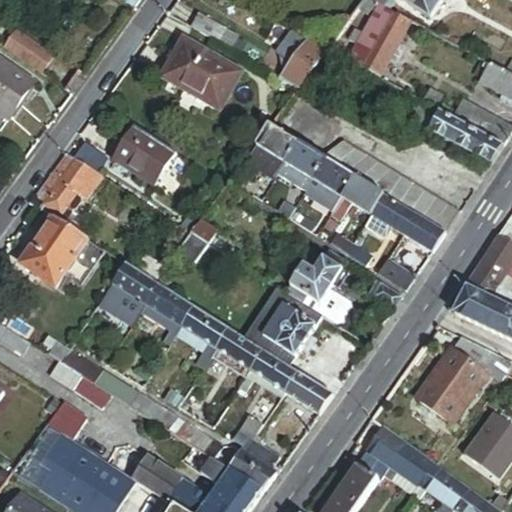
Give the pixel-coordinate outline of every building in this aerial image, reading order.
[(114,0),(136,11),(139,8),(126,1),(123,0),(114,0)] [(367,0),(367,1),(375,5),(388,12),(392,5),(384,0),(367,0)] [(443,0),(396,0),(429,21),(443,0)] [(375,5),(367,1),(358,13),(364,16),(370,7),(373,9),(375,5)] [(411,24),(388,12),(375,5),(373,9),(361,32),(356,41),(345,62),(381,81),(391,62),(399,46),(411,24)] [(196,12),(188,27),(222,47),(231,32),(196,12)] [(294,34),(279,54),(294,64),(310,42),(294,34)] [(20,35),(8,52),(43,77),(55,60),(20,35)] [(301,92),(329,53),(310,42),(294,64),(281,81),(301,92)] [(243,76),(186,44),(166,82),(222,113),(243,76)] [(406,49),(399,46),(391,62),(397,66),(406,49)] [(511,78),(506,75),(490,67),(481,85),(503,97),(511,102),(511,78)] [(41,94),(8,71),(0,83),(0,115),(17,127),(41,94)] [(430,92),(423,104),(436,111),(442,99),(430,92)] [(511,102),(503,97),(500,101),(511,107),(511,102)] [(493,168),(505,149),(454,121),(436,111),(423,104),(421,103),(410,124),(493,168)] [(505,149),(511,138),(511,129),(464,103),(454,121),(505,149)] [(303,146),(275,129),(262,148),(290,166),(303,146)] [(160,189),(180,157),(138,130),(117,163),(160,189)] [(446,238),(461,216),(344,141),(322,159),(331,165),(359,182),(389,201),(421,222),(446,238)] [(87,146),(76,162),(95,174),(102,178),(112,163),(87,146)] [(303,146),(290,166),(319,184),(331,165),(322,159),(303,146)] [(262,148),(252,161),(281,180),(282,178),(290,166),(262,148)] [(76,162),(68,156),(32,206),(43,214),(47,209),(68,224),(74,216),(79,214),(84,208),(84,201),(79,198),(95,174),(76,162)] [(346,201),(359,182),(331,165),(319,184),(331,192),(344,200),(346,201)] [(319,184),(290,166),(282,178),(311,196),(319,184)] [(377,221),(389,201),(359,182),(346,201),(342,208),(352,214),(356,207),(357,208),(377,221)] [(311,196),(311,197),(338,215),(342,208),(346,201),(344,200),(340,206),(327,198),(331,192),(319,184),(311,196)] [(344,200),(331,192),(327,198),(340,206),(344,200)] [(409,241),(421,222),(389,201),(377,221),(409,241)] [(283,215),(294,222),(300,214),(301,213),(289,206),(283,215)] [(338,215),(336,218),(346,225),(357,208),(356,207),(352,214),(342,208),(338,215)] [(300,214),(294,222),(302,227),(307,219),(300,214)] [(59,292),(90,244),(56,222),(28,265),(47,277),(44,283),(59,292)] [(434,257),(446,238),(421,222),(409,241),(434,257)] [(221,236),(206,226),(196,240),(211,251),(218,241),(221,236)] [(502,237),(511,242),(511,226),(510,226),(502,237)] [(187,252),(196,240),(183,232),(168,254),(180,263),(187,252)] [(511,274),(511,242),(502,237),(483,265),(510,278),(511,274)] [(335,250),(352,260),(359,250),(341,239),(335,250)] [(203,263),(211,251),(196,240),(187,252),(203,263)] [(218,241),(211,251),(227,262),(234,252),(218,241)] [(359,250),(352,260),(370,271),(376,261),(359,250)] [(324,322),(340,331),(347,330),(356,315),(355,308),(335,296),(338,291),(347,275),(352,267),(333,255),(319,277),(308,270),(290,300),(324,322)] [(47,277),(28,265),(25,270),(44,283),(47,277)] [(511,279),(510,278),(483,265),(467,289),(470,290),(511,311),(511,309),(511,279)] [(393,266),(384,280),(407,296),(416,281),(393,266)] [(143,317),(161,289),(137,274),(129,269),(107,304),(112,307),(116,300),(143,317)] [(161,289),(166,282),(149,271),(147,275),(140,270),(137,274),(161,289)] [(354,279),(347,275),(338,291),(344,295),(354,279)] [(403,300),(378,284),(370,296),(395,312),(403,300)] [(197,312),(161,289),(143,317),(173,336),(167,346),(173,350),(180,339),(197,312)] [(511,310),(511,311),(470,290),(457,316),(511,343),(511,310)] [(324,322),(290,300),(281,295),(249,345),(266,356),(292,372),(304,353),(311,358),(320,345),(312,340),(324,322)] [(231,333),(197,312),(180,339),(205,356),(198,367),(206,372),(214,360),(231,333)] [(9,333),(0,327),(0,346),(1,347),(9,333)] [(249,382),(266,356),(249,345),(231,333),(214,360),(249,382)] [(33,348),(11,334),(2,348),(24,362),(33,348)] [(452,427),(488,376),(497,382),(504,372),(509,375),(511,371),(511,365),(463,341),(418,403),(452,427)] [(64,368),(72,355),(60,347),(52,360),(61,366),(64,368)] [(138,397),(72,355),(64,368),(85,381),(113,399),(130,410),(138,397)] [(301,378),(292,372),(266,356),(249,382),(242,393),(249,397),(257,385),(260,380),(288,398),(301,378)] [(85,381),(64,368),(61,366),(52,381),(75,396),(85,381)] [(322,419),(335,399),(301,378),(288,398),(322,419)] [(285,403),(288,398),(260,380),(257,385),(285,403)] [(113,399),(85,381),(75,396),(104,413),(113,399)] [(167,403),(181,412),(186,403),(173,394),(167,403)] [(179,422),(138,397),(130,410),(171,435),(179,422)] [(318,425),(322,419),(288,398),(285,403),(318,425)] [(65,408),(55,402),(48,413),(57,419),(65,408)] [(57,419),(49,432),(74,447),(89,423),(65,408),(57,419)] [(502,420),(511,427),(511,420),(505,416),(502,420)] [(511,471),(511,427),(502,420),(498,418),(469,459),(504,483),(511,471)] [(258,437),(265,428),(253,420),(235,444),(245,450),(248,452),(258,437)] [(213,444),(179,422),(171,435),(205,457),(213,444)] [(393,469),(410,446),(389,431),(361,470),(381,485),(385,479),(393,469)] [(71,511),(120,511),(136,488),(50,433),(21,479),(71,511)] [(263,440),(258,437),(248,452),(275,470),(282,459),(259,445),(263,440)] [(224,451),(213,444),(205,457),(213,462),(216,464),(224,451)] [(445,473),(410,446),(393,469),(428,496),(445,473)] [(248,452),(245,450),(241,455),(273,474),(275,470),(248,452)] [(273,474),(241,455),(229,472),(265,495),(278,478),(273,474)] [(177,511),(252,511),(265,495),(229,472),(216,464),(213,462),(202,478),(221,491),(211,504),(185,488),(187,485),(150,462),(135,486),(177,511)] [(360,511),(380,487),(381,485),(361,470),(329,511),(360,511)] [(458,511),(472,493),(445,473),(428,496),(445,508),(441,511),(458,511)] [(385,479),(381,485),(380,487),(382,489),(388,481),(385,479)] [(458,511),(497,511),(496,511),(472,493),(458,511)] [(43,511),(22,498),(12,511),(43,511)] [(496,511),(497,511),(507,511),(511,507),(504,501),(496,511)]
